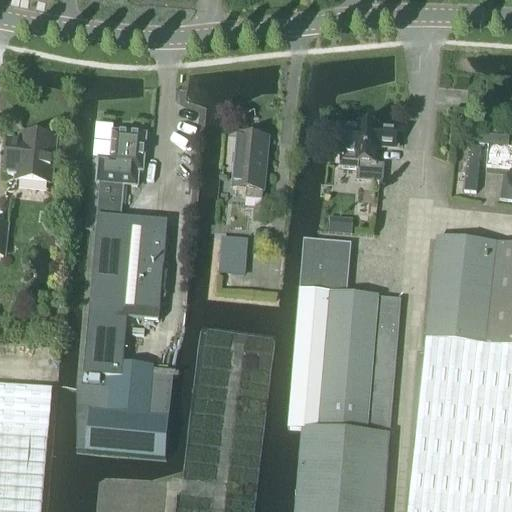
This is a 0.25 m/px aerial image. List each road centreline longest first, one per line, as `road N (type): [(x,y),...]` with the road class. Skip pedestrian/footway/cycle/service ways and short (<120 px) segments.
road 1 (tertiary): [(0,18),(127,39),(359,19),(511,22)]
road 2 (unknown): [(393,511),(426,47)]
